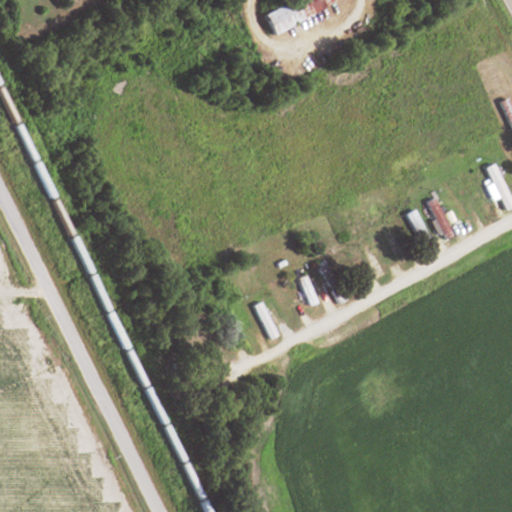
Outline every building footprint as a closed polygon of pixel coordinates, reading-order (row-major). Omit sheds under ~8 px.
[(328,5),(326,0),(274,0),(254,8),(263,31),(328,5)] [(476,168),(498,211),(508,206),(485,163),(476,168)] [(429,252),(409,208),(398,213),(418,257),(429,252)] [(343,291),(354,286),(337,242),(326,246),(343,291)] [(379,276),(368,246),(357,250),(369,280),(379,276)] [(311,264),(327,306),(337,302),(321,260),(311,264)] [(310,304),(302,274),(292,277),(300,307),(310,304)] [(273,336),(255,302),(246,307),(264,341),(273,336)] [(221,312),(242,355),(253,349),(232,307),(221,312)]
